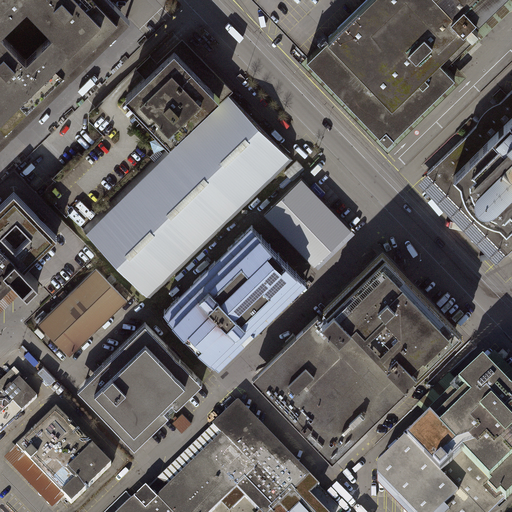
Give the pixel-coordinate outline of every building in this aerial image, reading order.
[(0,0),(0,141),(128,16),(111,0),(0,0)] [(359,0),(305,53),(389,138),(456,73),(441,58),(468,31),(474,37),(481,30),(476,25),(500,0),(359,0)] [(132,115),(165,150),(83,228),(147,293),(290,156),(284,150),(225,92),(231,87),(180,35),(113,101),(128,118),(132,115)] [(466,213),(511,168),(511,91),(501,102),(493,104),(485,109),(480,116),(476,125),(427,173),(466,213)] [(511,168),(466,213),(506,253),(511,247),(511,168)] [(303,177),(265,214),(315,266),(321,261),(354,229),(303,177)] [(0,288),(14,275),(27,288),(38,277),(25,263),(56,233),(13,189),(0,202),(0,288)] [(218,363),(306,280),(252,225),(165,308),(218,363)] [(254,374),(294,415),(421,292),(390,260),(341,307),(337,302),(323,315),(319,311),(254,374)] [(69,353),(126,298),(96,267),(39,322),(69,353)] [(294,415),(334,456),(412,381),(407,376),(456,328),(421,292),(294,415)] [(134,444),(201,380),(145,322),(78,387),(134,444)] [(404,437),(377,463),(377,473),(415,511),(489,511),(511,490),(511,387),(483,358),(427,412),(430,415),(406,438),(404,437)] [(0,432),(37,397),(12,371),(0,381),(0,432)] [(335,511),(340,508),(235,400),(118,511),(208,511),(235,487),(259,511),(335,511)] [(71,502),(110,464),(56,409),(17,446),(71,502)]
